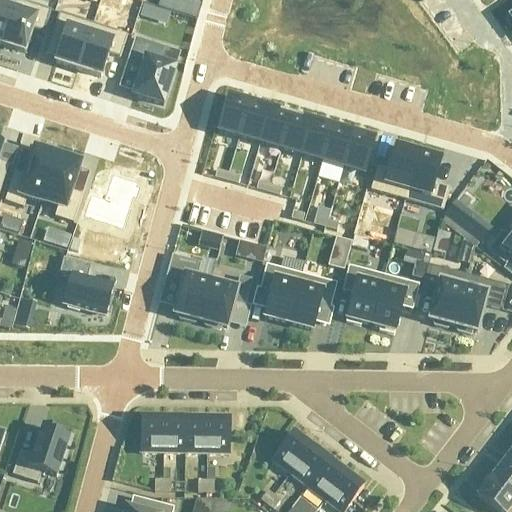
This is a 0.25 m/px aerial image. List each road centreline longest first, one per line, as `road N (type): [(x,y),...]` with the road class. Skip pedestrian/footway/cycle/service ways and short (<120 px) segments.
road 1 (residential): [(511,160),(482,142),(202,63)]
road 2 (residential): [(176,154),(119,380)]
road 3 (residential): [(504,384),(273,383)]
road 4 (residential): [(0,98),(176,154)]
road 5 (residential): [(273,383),(419,495)]
road 6 (residential): [(273,383),(119,380)]
road 7 (residential): [(419,495),(504,384)]
road 8 (residential): [(119,380),(84,511)]
